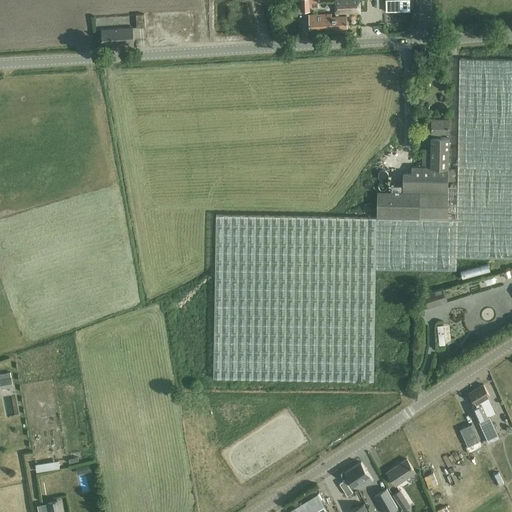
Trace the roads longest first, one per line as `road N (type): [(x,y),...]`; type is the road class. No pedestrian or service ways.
road 1 (tertiary): [(0,67),(427,41)]
road 2 (tertiary): [(261,511),(511,345)]
